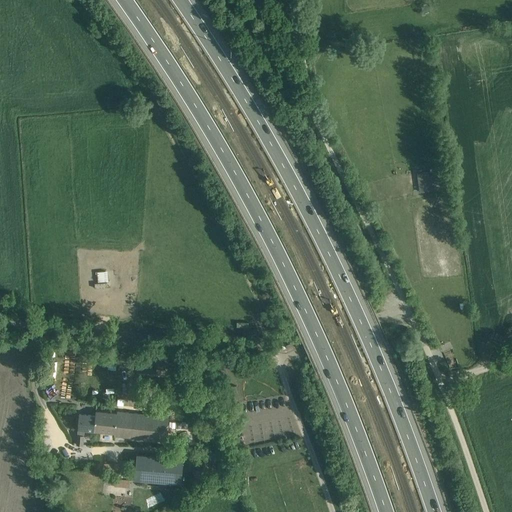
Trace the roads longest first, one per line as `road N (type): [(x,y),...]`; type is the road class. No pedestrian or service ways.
road 1 (motorway): [(124,0),(260,219),(346,403),(385,511)]
road 2 (motorway): [(433,511),(322,240),(180,0)]
road 3 (unclassified): [(484,511),(408,307),(317,127),(296,0)]
road 4 (unclassified): [(277,362),(333,511)]
